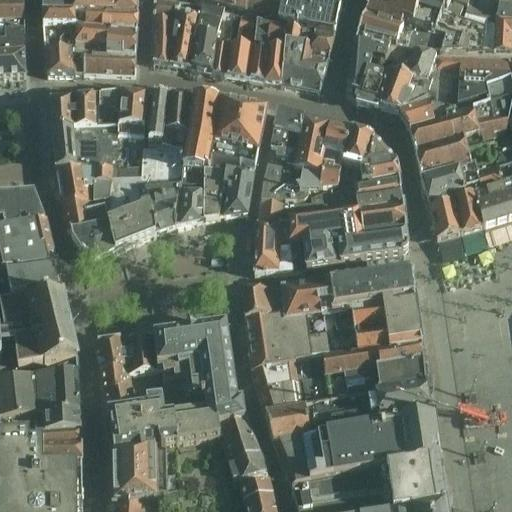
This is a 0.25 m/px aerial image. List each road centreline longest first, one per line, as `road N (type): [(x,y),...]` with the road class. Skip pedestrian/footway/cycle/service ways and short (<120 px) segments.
road 1 (residential): [(281,511),(252,415),(232,293)]
road 2 (residential): [(80,310),(94,405),(95,511)]
road 3 (residential): [(232,293),(273,104)]
road 4 (residential): [(80,310),(232,293)]
road 5 (residential): [(80,310),(40,176)]
